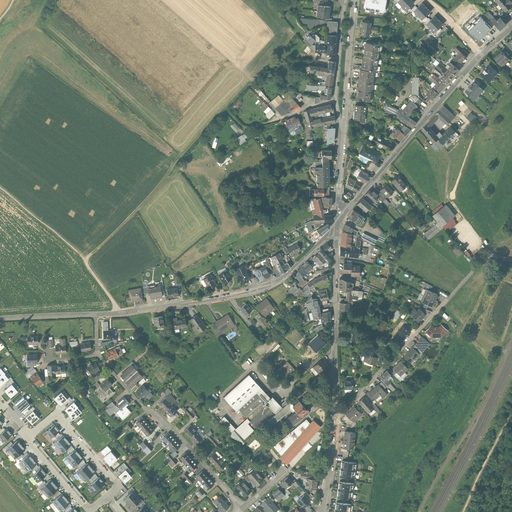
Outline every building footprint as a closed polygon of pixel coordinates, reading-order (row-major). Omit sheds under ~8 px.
[(387,0),(365,0),(364,0),(361,0),(360,12),(387,17),(389,4),(386,4),(387,0)] [(411,0),(408,0),(402,7),(406,11),(409,8),(414,3),(411,0)] [(511,2),(509,0),(498,0),(501,3),(499,5),(506,12),(511,6),(511,5),(511,3),(511,2)] [(417,9),(414,12),(418,16),(426,8),(422,4),(417,9)] [(426,8),(418,16),(422,20),(426,17),(431,12),(426,8)] [(494,19),(488,12),(484,15),(488,19),(489,19),(492,22),(494,19)] [(431,29),(439,21),(435,16),(431,21),(427,25),(431,29)] [(489,31),(491,29),(480,17),(476,21),(476,20),(470,26),(470,27),(467,30),(478,42),(481,39),(489,32),(489,31)] [(500,18),(497,22),(494,19),(492,22),(500,31),(507,24),(500,18)] [(370,22),(367,21),(366,22),(364,22),(363,29),(370,30),(371,27),(371,23),(370,23),(370,22)] [(435,33),(440,28),(444,25),(439,21),(431,29),(435,33)] [(338,23),(329,22),(327,23),(327,36),(336,36),(338,23)] [(370,30),(363,29),(362,36),(364,36),(364,38),(368,38),(368,37),(369,37),(370,33),(370,30)] [(316,35),(312,35),(310,37),(309,35),(305,39),(307,42),(312,46),(315,46),(315,52),(324,53),(325,45),(318,45),(319,40),(319,38),(316,35)] [(336,36),(327,36),(327,44),(326,44),(325,45),(325,54),(329,54),(329,57),(335,57),(336,36)] [(380,46),(366,44),(365,50),(379,52),(380,46)] [(379,52),(365,50),(364,57),(378,59),(379,52)] [(466,58),(460,52),(455,58),(459,62),(461,64),(466,58)] [(502,52),(494,59),(501,67),(506,62),(505,62),(508,59),(509,60),(509,59),(502,52)] [(378,59),(364,57),(363,63),(377,65),(378,59)] [(455,58),(454,58),(450,63),(455,67),(459,62),(455,58)] [(377,65),(363,63),(361,70),(374,72),(376,72),(377,65)] [(455,67),(450,63),(447,65),(450,68),(447,71),(454,76),(459,71),(455,67)] [(447,71),(440,64),(436,68),(442,73),(440,75),(442,77),(448,83),(454,76),(447,71)] [(497,73),(489,65),(485,70),(493,78),(497,73)] [(361,70),(360,69),(360,76),(373,78),(374,72),(361,70)] [(493,78),(485,70),(480,75),(489,82),(493,78)] [(373,78),(360,76),(359,82),(373,85),(373,78)] [(448,83),(442,77),(439,82),(438,83),(444,88),(448,83)] [(373,85),(359,82),(358,89),(372,91),(373,85)] [(436,84),(433,89),(439,94),(444,88),(438,83),(436,84)] [(476,85),(474,83),(470,87),(478,95),(482,90),(479,87),(477,84),(476,85)] [(332,87),(325,86),(319,86),(318,86),(317,90),(325,91),(324,96),(320,95),(320,98),(320,99),(330,100),(332,87)] [(478,95),(470,87),(465,92),(468,94),(468,95),(470,97),(471,97),(474,100),(478,95)] [(372,91),(358,89),(356,97),(363,98),(362,100),(370,101),(372,91)] [(433,89),(427,95),(433,101),(439,94),(433,89)] [(287,94),(283,98),(291,106),(295,102),(287,94)] [(291,106),(283,98),(274,106),(282,114),(291,106)] [(418,98),(414,103),(418,107),(422,102),(418,98)] [(414,103),(411,101),(402,111),(402,112),(404,114),(404,115),(408,117),(418,107),(414,103)] [(361,106),(355,105),(354,120),(360,121),(366,121),(367,121),(367,118),(366,118),(367,113),(365,113),(366,106),(361,106)] [(398,110),(386,105),(384,112),(395,115),(398,110)] [(455,117),(443,106),(440,110),(452,121),(455,117)] [(323,107),(318,108),(309,110),(311,116),(318,115),(318,119),(321,118),(321,119),(322,118),(323,118),(323,113),(323,107)] [(402,111),(400,109),(398,110),(395,115),(398,116),(400,119),(404,115),(404,114),(402,112),(402,111)] [(271,110),(265,116),(269,119),(274,114),(271,110)] [(452,121),(440,110),(436,114),(427,125),(421,130),(434,144),(438,140),(443,145),(455,133),(450,127),(442,135),(439,133),(436,136),(430,128),(439,118),(448,125),(452,121)] [(408,117),(404,115),(400,119),(407,124),(411,120),(408,117)] [(294,118),(286,121),(289,130),(297,127),(297,126),(294,118)] [(312,121),(306,123),(308,128),(319,125),(324,124),(323,121),(321,121),(320,119),(317,120),(312,121)] [(411,120),(407,124),(413,128),(416,123),(411,120)] [(300,125),(297,126),(297,127),(298,129),(294,131),(296,134),(303,130),(300,125)] [(404,126),(399,131),(396,128),(389,135),(394,138),(395,138),(398,141),(398,140),(399,142),(409,131),(405,127),(404,126)] [(455,133),(443,145),(444,146),(447,149),(459,136),(455,133)] [(243,135),(236,140),(238,143),(246,138),(243,135)] [(388,144),(375,137),(372,143),(381,148),(385,149),(388,144)] [(443,145),(438,140),(434,144),(438,149),(439,150),(442,146),(443,146),(444,146),(443,145)] [(381,154),(375,151),(374,152),(371,151),(372,150),(363,146),(361,151),(365,153),(364,156),(377,163),(381,154)] [(331,151),(321,150),(321,160),(320,160),(315,160),(315,163),(318,162),(328,162),(328,159),(331,159),(331,151)] [(222,164),(231,159),(229,156),(220,162),(222,164)] [(328,162),(318,162),(315,163),(315,168),(315,175),(316,175),(317,187),(322,187),(328,187),(328,162)] [(375,165),(370,163),(366,169),(371,172),(375,165)] [(363,175),(359,173),(356,177),(358,179),(366,183),(369,179),(366,177),(363,175)] [(398,176),(391,181),(398,189),(404,184),(398,176)] [(393,193),(387,186),(381,190),(387,196),(390,194),(391,195),(393,193)] [(310,187),(305,187),(305,195),(308,195),(308,196),(314,196),(314,190),(309,190),(310,187)] [(349,190),(344,187),(343,194),(348,199),(347,200),(348,201),(349,200),(350,201),(353,198),(356,195),(354,193),(353,194),(349,191),(349,190)] [(372,193),(369,190),(366,194),(374,202),(376,200),(380,203),(381,202),(380,201),(381,200),(378,198),(377,198),(376,197),(377,195),(373,191),(372,193)] [(387,196),(381,190),(379,192),(381,195),(385,199),(388,197),(387,196)] [(305,196),(302,193),(301,194),(301,192),(296,194),(298,199),(300,198),(302,201),(307,199),(305,196)] [(326,202),(322,202),(324,208),(331,208),(331,198),(326,198),(326,202)] [(371,206),(362,198),(357,204),(366,212),(371,206)] [(315,199),(312,200),(309,201),(312,211),(312,210),(313,215),(318,214),(318,211),(322,210),(320,199),(315,200),(315,199)] [(374,204),(369,210),(374,214),(378,209),(379,210),(379,209),(374,204)] [(443,208),(434,216),(445,229),(454,221),(443,208)] [(365,217),(353,210),(348,218),(353,220),(356,222),(360,225),(365,217)] [(328,224),(317,231),(319,233),(320,234),(319,235),(320,237),(329,228),(329,226),(328,224)] [(352,229),(348,227),(349,225),(347,225),(346,226),(344,225),(342,230),(351,234),(351,235),(357,237),(358,238),(359,235),(357,234),(358,232),(352,230),(352,229)] [(351,235),(342,231),(340,246),(350,247),(351,238),(356,240),(357,237),(351,235)] [(377,240),(363,233),(360,239),(367,242),(374,246),(377,240)] [(358,238),(357,237),(356,240),(355,248),(360,248),(360,242),(366,244),(367,242),(360,239),(358,238)] [(290,255),(300,250),(297,244),(287,250),(288,252),(290,255)] [(327,245),(321,249),(324,252),(325,251),(326,252),(327,253),(330,252),(330,247),(327,245)] [(355,248),(350,247),(340,246),(340,256),(358,258),(360,248),(355,248)] [(279,253),(271,258),(272,260),(271,260),(272,261),(271,261),(273,265),(276,263),(278,266),(283,264),(281,261),(285,258),(283,255),(280,256),(279,253)] [(322,257),(319,254),(314,259),(316,261),(317,262),(321,265),(326,261),(322,257)] [(326,255),(322,257),(326,261),(327,263),(331,260),(326,255)] [(307,262),(302,267),(307,273),(309,271),(310,272),(313,269),(307,262)] [(284,265),(283,263),(283,264),(278,266),(282,273),(287,270),(287,269),(289,268),(287,264),(284,265)] [(352,265),(344,264),(344,273),(351,274),(351,277),(359,277),(360,267),(352,266),(352,265)] [(247,273),(244,265),(238,268),(239,269),(236,271),(241,282),(246,280),(250,278),(247,273)] [(264,266),(258,269),(256,269),(254,269),(254,272),(255,273),(256,274),(258,276),(260,281),(263,279),(264,279),(266,278),(270,276),(266,269),(264,266)] [(307,273),(302,267),(298,271),(299,272),(296,275),(297,276),(295,278),(300,283),(298,284),(299,286),(305,282),(301,278),(307,273)] [(231,279),(227,270),(219,274),(224,283),(231,279)] [(331,273),(323,277),(325,282),(331,279),(331,273)] [(213,277),(212,278),(210,274),(206,276),(207,277),(203,279),(208,289),(216,285),(213,280),(214,280),(213,277)] [(323,277),(315,280),(318,285),(325,282),(323,277)] [(352,283),(342,280),(340,279),(340,291),(347,291),(351,291),(352,283)] [(315,280),(306,286),(303,288),(305,291),(302,294),(306,301),(307,300),(311,296),(312,296),(309,293),(310,292),(309,290),(318,285),(315,280)] [(287,290),(294,298),(302,290),(295,283),(287,290)] [(160,284),(153,285),(154,287),(148,288),(149,293),(150,299),(162,297),(160,284)] [(140,288),(133,290),(133,291),(128,292),(130,298),(126,298),(127,302),(142,299),(140,288)] [(177,288),(167,290),(168,298),(178,296),(177,288)] [(326,290),(317,292),(318,296),(316,296),(316,299),(317,301),(328,299),(326,290)] [(437,295),(426,290),(423,295),(435,301),(437,297),(436,297),(437,295)] [(435,301),(423,295),(420,301),(432,307),(435,301)] [(267,300),(257,307),(263,315),(267,312),(267,313),(273,309),(267,300)] [(345,304),(339,303),(339,310),(348,310),(348,312),(352,312),(352,309),(352,308),(349,307),(349,304),(345,304)] [(245,304),(240,309),(241,311),(240,312),(244,317),(251,311),(245,304)] [(319,307),(310,309),(311,312),(313,320),(319,318),(319,315),(320,314),(319,307)] [(419,309),(417,311),(414,308),(409,315),(410,315),(410,314),(412,316),(417,322),(425,315),(421,311),(419,309)] [(330,313),(321,314),(320,316),(320,319),(319,319),(319,323),(331,321),(330,313)] [(205,327),(196,315),(191,319),(195,325),(192,327),(195,332),(198,330),(199,331),(205,327)] [(228,315),(215,322),(215,323),(212,325),(218,336),(234,326),(228,315)] [(162,316),(153,318),(154,326),(163,324),(162,316)] [(261,317),(257,321),(263,328),(268,325),(261,317)] [(184,319),(176,320),(176,318),(172,319),(174,329),(178,329),(178,328),(185,327),(184,319)] [(113,331),(108,331),(108,322),(103,323),(104,339),(113,339),(113,331)] [(409,332),(403,326),(395,336),(401,342),(409,332)] [(439,328),(433,328),(431,326),(425,332),(431,337),(441,337),(447,331),(441,326),(439,328)] [(356,333),(347,332),(346,340),(355,342),(356,333)] [(324,344),(318,336),(309,344),(316,352),(324,344)] [(418,341),(423,345),(418,350),(420,352),(428,343),(422,337),(418,341)] [(60,340),(61,346),(56,347),(56,354),(66,353),(64,339),(62,340),(62,339),(61,339),(61,340),(60,340)] [(271,355),(280,345),(275,340),(270,344),(271,345),(266,350),(271,355)] [(396,351),(398,346),(387,342),(385,346),(396,351)] [(90,343),(80,345),(81,352),(91,351),(90,343)] [(119,346),(115,349),(106,353),(110,360),(118,356),(123,354),(119,346)] [(418,354),(412,348),(404,357),(408,361),(410,359),(412,361),(418,354)] [(374,356),(366,354),(364,361),(374,365),(377,358),(374,356)] [(37,355),(27,356),(27,366),(35,365),(34,363),(37,363),(37,355)] [(324,357),(312,367),(318,373),(327,365),(324,362),(327,359),(326,357),(324,357)] [(294,370),(287,362),(277,371),(281,376),(287,371),(290,374),(294,370)] [(401,362),(393,369),(397,373),(400,376),(407,369),(401,362)] [(95,363),(87,368),(92,376),(96,374),(95,372),(99,369),(95,363)] [(64,366),(55,367),(55,365),(47,366),(48,375),(55,375),(55,374),(65,373),(64,366)] [(129,368),(121,375),(126,380),(136,371),(131,366),(132,366),(132,365),(129,368)] [(387,370),(379,377),(383,381),(387,385),(389,383),(393,380),(392,379),(389,375),(390,374),(387,370)] [(136,371),(126,380),(130,385),(138,379),(141,376),(141,375),(140,376),(136,371)] [(32,376),(31,377),(37,387),(43,383),(39,376),(38,374),(37,374),(36,373),(32,376)] [(0,386),(5,382),(8,379),(4,374),(0,377),(0,386)] [(249,374),(224,397),(236,411),(239,409),(245,416),(263,400),(257,392),(261,388),(249,374)] [(22,384),(19,386),(22,390),(30,384),(25,378),(24,379),(23,378),(21,380),(22,381),(21,382),(22,384)] [(100,385),(96,389),(105,400),(113,393),(108,388),(112,385),(107,379),(100,385)] [(7,384),(5,386),(7,388),(11,384),(14,382),(12,380),(7,384)] [(353,381),(344,381),(344,389),(353,389),(353,381)] [(395,390),(389,383),(387,385),(387,386),(393,392),(395,390)] [(7,388),(4,390),(10,398),(18,392),(11,384),(7,388)] [(377,384),(368,393),(374,399),(379,395),(382,398),(386,394),(380,387),(378,385),(377,384)] [(143,385),(136,392),(141,397),(144,395),(149,400),(153,396),(150,393),(151,391),(150,390),(152,388),(150,386),(146,389),(143,385)] [(167,388),(163,392),(167,397),(169,395),(171,392),(167,388)] [(61,392),(54,398),(60,406),(63,403),(67,399),(61,392)] [(167,397),(159,404),(165,410),(171,405),(175,401),(169,395),(167,397)] [(23,397),(14,404),(22,413),(22,412),(29,407),(30,405),(23,397)] [(69,397),(67,399),(63,403),(65,406),(68,403),(71,400),(69,397)] [(265,407),(247,423),(253,430),(273,411),(274,412),(280,406),(272,397),(263,405),(265,407)] [(129,403),(124,398),(117,404),(122,410),(121,411),(120,410),(116,413),(123,420),(131,412),(125,407),(129,403)] [(371,405),(364,398),(358,403),(361,406),(365,410),(368,413),(373,408),(371,405)] [(293,413),(286,419),(287,420),(286,421),(290,426),(309,411),(306,408),(305,408),(299,401),(293,406),(290,402),(269,421),(272,425),(273,424),(272,423),(281,415),(282,417),(290,409),(293,413)] [(78,407),(74,402),(70,405),(65,410),(69,415),(77,408),(78,407)] [(112,402),(107,407),(110,411),(115,407),(112,403),(112,402)] [(217,408),(211,403),(206,408),(211,414),(217,408)] [(171,405),(165,410),(170,416),(176,411),(171,405)] [(22,412),(24,415),(26,413),(31,409),(29,407),(22,412)] [(26,413),(28,415),(33,411),(35,409),(33,407),(31,409),(26,413)] [(81,412),(77,408),(69,415),(68,415),(72,420),(73,420),(78,415),(81,412)] [(361,414),(354,408),(346,416),(353,422),(357,417),(358,418),(361,414)] [(28,415),(26,417),(32,424),(39,418),(33,411),(28,415)] [(229,433),(234,428),(223,415),(217,421),(229,433)] [(353,422),(346,416),(346,415),(341,420),(351,428),(353,428),(356,425),(353,422)] [(147,424),(142,418),(136,423),(141,430),(147,424)] [(279,458),(287,465),(321,427),(313,420),(310,424),(308,421),(306,422),(305,424),(303,422),(285,437),(273,447),(281,456),(280,457),(279,458)] [(153,431),(147,424),(141,430),(147,436),(153,431)] [(54,425),(45,433),(50,439),(51,438),(58,433),(59,431),(54,425)] [(196,431),(191,425),(184,431),(190,437),(196,431)] [(243,438),(234,428),(229,433),(240,446),(250,438),(247,434),(243,438)] [(0,434),(0,439),(3,443),(12,435),(7,429),(5,430),(0,434)] [(196,431),(190,437),(195,443),(202,438),(196,431)] [(210,431),(205,435),(212,442),(214,440),(211,435),(212,434),(210,431)] [(355,433),(345,432),(344,444),(345,444),(344,448),(353,449),(355,433)] [(58,433),(51,438),(53,441),(56,439),(60,435),(58,433)] [(169,433),(163,439),(168,445),(175,439),(169,433)] [(57,449),(67,441),(63,436),(57,441),(53,444),(57,449)] [(175,439),(168,445),(174,451),(180,446),(175,439)] [(21,445),(17,440),(13,444),(6,450),(10,454),(21,445)] [(71,445),(67,441),(57,449),(61,454),(66,449),(71,446),(71,445)] [(149,445),(145,441),(141,445),(144,449),(149,445)] [(6,450),(13,444),(11,442),(4,448),(6,450)] [(25,450),(21,445),(10,454),(14,459),(21,453),(25,450)] [(144,449),(143,450),(147,455),(153,449),(149,445),(144,449)] [(100,452),(104,456),(111,451),(107,446),(100,452)] [(253,453),(251,455),(252,458),(263,448),(261,446),(257,449),(256,448),(251,451),(253,453)] [(69,463),(79,454),(75,450),(70,454),(65,458),(69,463)] [(117,459),(111,451),(104,456),(102,458),(109,466),(117,459)] [(21,453),(14,459),(16,462),(21,457),(23,456),(21,453)] [(186,453),(180,458),(185,465),(192,459),(186,453)] [(220,459),(214,453),(208,458),(214,465),(220,459)] [(83,459),(79,454),(69,463),(73,467),(77,464),(82,459),(83,459)] [(23,468),(33,459),(29,455),(28,455),(23,460),(19,463),(23,468)] [(36,464),(33,459),(23,468),(27,472),(31,469),(36,464)] [(192,459),(185,465),(191,471),(197,465),(192,459)] [(220,459),(214,465),(219,471),(226,465),(220,459)] [(350,463),(342,461),(341,469),(355,471),(356,464),(350,463)] [(79,470),(86,464),(84,462),(79,466),(77,468),(79,470)] [(80,477),(91,468),(87,463),(86,464),(79,470),(76,472),(80,477)] [(128,468),(124,463),(118,468),(122,472),(125,470),(128,468)] [(33,471),(32,472),(34,474),(41,468),(39,466),(38,467),(33,471)] [(46,475),(41,468),(34,474),(32,476),(37,483),(41,480),(46,475)] [(94,473),(95,473),(91,468),(80,477),(84,482),(87,479),(94,473)] [(238,471),(236,469),(233,473),(235,475),(236,474),(239,478),(242,476),(238,471)] [(254,469),(247,476),(251,481),(253,480),(256,483),(254,485),(256,487),(264,480),(258,473),(254,469)] [(355,471),(341,469),(339,476),(354,478),(355,471)] [(122,472),(118,476),(124,483),(131,477),(125,470),(122,472)] [(188,475),(186,473),(183,476),(187,480),(190,477),(189,477),(194,473),(192,471),(188,475)] [(202,472),(196,477),(202,483),(208,478),(202,472)] [(89,481),(96,476),(94,473),(87,479),(89,481)] [(311,476),(301,474),(301,478),(305,478),(304,479),(306,480),(306,483),(309,484),(308,489),(316,490),(318,480),(311,479),(312,477),(310,477),(311,476)] [(91,484),(98,478),(96,476),(89,481),(91,484)] [(99,477),(98,478),(91,484),(90,485),(95,491),(104,484),(99,477)] [(288,477),(281,483),(286,488),(292,483),(288,477)] [(214,484),(208,478),(202,483),(207,490),(214,484)] [(44,493),(54,484),(50,480),(46,483),(40,489),(44,493)] [(38,486),(37,487),(39,489),(40,489),(46,483),(44,481),(43,482),(38,486)] [(246,485),(242,481),(235,487),(239,491),(241,490),(246,496),(251,491),(246,485)] [(348,483),(339,482),(338,490),(353,492),(354,484),(348,483)] [(58,489),(54,484),(44,493),(48,498),(50,496),(57,490),(58,489)] [(279,489),(273,494),(278,500),(284,495),(283,494),(282,492),(281,492),(279,489)] [(55,496),(59,492),(57,490),(50,496),(52,498),(55,496)] [(353,492),(338,490),(337,497),(352,499),(353,492)] [(129,495),(124,499),(128,504),(137,496),(133,491),(129,495)] [(62,494),(61,494),(57,498),(52,502),(56,507),(66,498),(62,494)] [(137,496),(128,504),(132,508),(137,504),(141,500),(137,496)] [(310,502),(304,496),(299,500),(302,503),(300,505),(303,508),(310,502)] [(226,504),(220,497),(214,502),(220,509),(222,511),(223,511),(229,507),(226,504)] [(70,503),(66,498),(56,507),(60,511),(64,508),(69,503),(70,503)] [(278,509),(268,498),(262,504),(267,510),(269,511),(273,511),(274,511),(275,511),(278,509)] [(345,504),(336,503),(335,510),(345,511),(349,511),(351,505),(345,504)]
